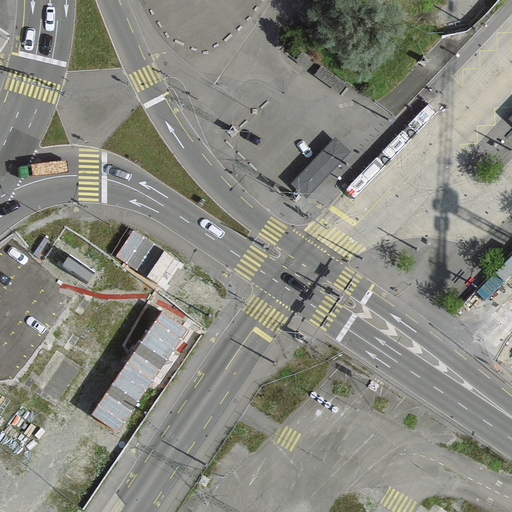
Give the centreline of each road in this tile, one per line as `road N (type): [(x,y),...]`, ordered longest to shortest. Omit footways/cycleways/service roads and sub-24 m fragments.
road 1 (primary): [(511,433),(120,183),(59,176),(0,197)]
road 2 (primary): [(511,412),(475,375),(306,257),(201,169),(156,103),(109,0)]
road 3 (primary): [(46,0),(39,58),(0,156)]
